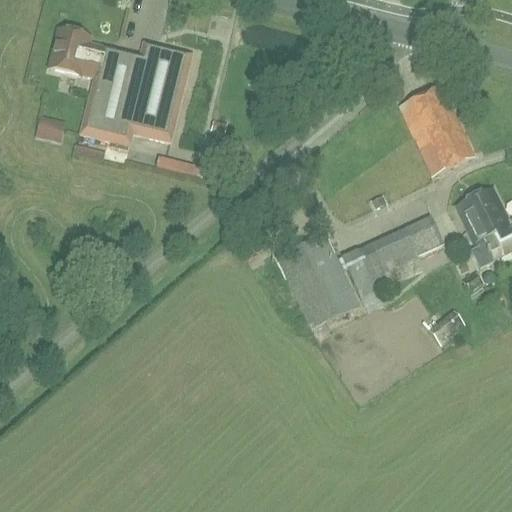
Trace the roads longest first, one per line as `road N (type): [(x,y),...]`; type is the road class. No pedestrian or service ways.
road 1 (unclassified): [(0,395),(417,36)]
road 2 (tertiary): [(417,36),(272,0)]
